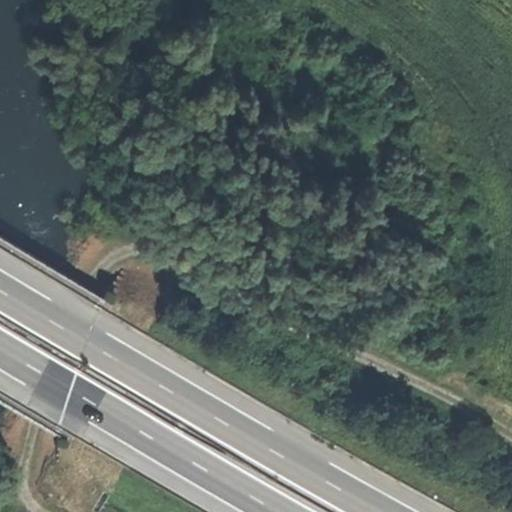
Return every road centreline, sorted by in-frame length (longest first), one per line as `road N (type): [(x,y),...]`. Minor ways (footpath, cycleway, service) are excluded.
road 1 (track): [(511,438),(170,249),(121,251),(104,266)]
road 2 (trunk): [(379,511),(0,286)]
road 3 (trunk): [(0,346),(280,511)]
road 4 (track): [(104,266),(28,440),(22,479),(40,511)]
